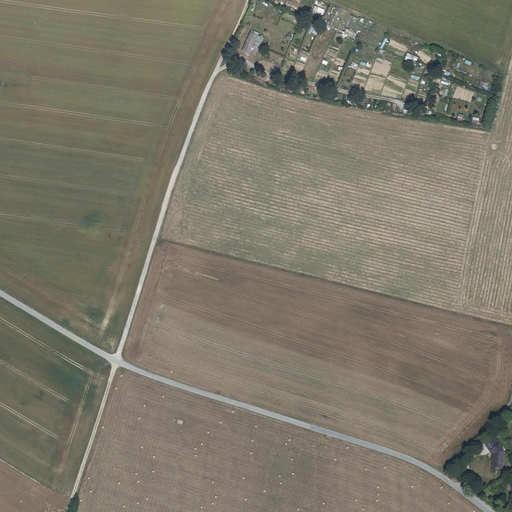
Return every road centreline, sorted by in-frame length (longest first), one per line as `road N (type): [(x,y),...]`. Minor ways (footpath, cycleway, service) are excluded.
road 1 (track): [(247,0),(169,190),(67,511)]
road 2 (unclassified): [(440,475),(147,374),(0,293)]
road 3 (track): [(224,55),(276,77),(422,106)]
